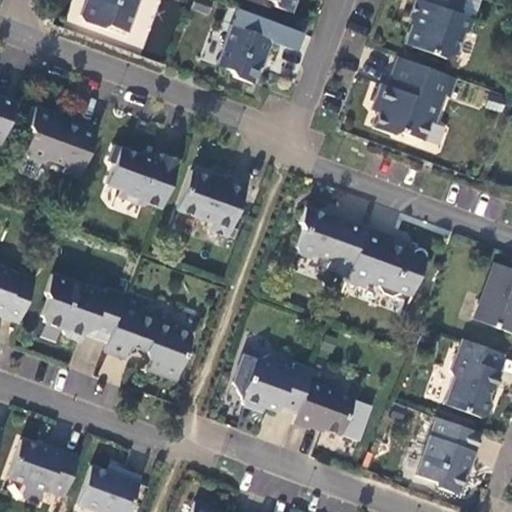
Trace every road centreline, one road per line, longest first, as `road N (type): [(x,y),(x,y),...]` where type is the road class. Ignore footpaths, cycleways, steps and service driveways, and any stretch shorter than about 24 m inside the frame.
road 1 (residential): [(0,385),(166,445),(207,439),(415,511)]
road 2 (residential): [(293,143),(10,33)]
road 3 (residential): [(511,231),(293,143)]
road 4 (residential): [(342,0),(293,143)]
